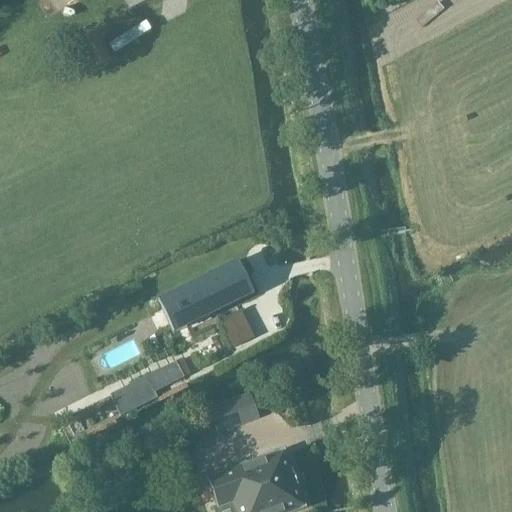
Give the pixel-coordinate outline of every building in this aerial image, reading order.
[(124,0),(129,9),(146,1),(147,4),(155,0),(124,0)] [(66,44),(77,70),(78,74),(110,60),(98,30),(66,44)] [(170,295),(186,328),(253,295),(236,262),(170,294),(170,295)] [(241,313),(219,324),(232,349),(253,339),(241,313)] [(181,338),(174,314),(144,324),(151,347),(181,338)] [(156,391),(160,398),(185,383),(172,359),(126,385),(137,402),(156,391)] [(257,415),(253,405),(249,395),(207,410),(215,431),(257,415)] [(302,507),(295,487),(294,485),(290,475),(291,475),(290,473),(282,454),(283,454),(282,452),(280,452),(280,453),(246,465),(239,468),(207,480),(217,507),(217,508),(232,503),(235,511),(292,511),(301,509),(303,509),(302,507)]
